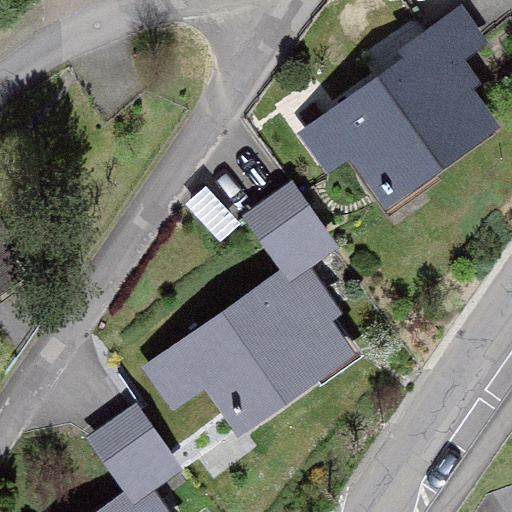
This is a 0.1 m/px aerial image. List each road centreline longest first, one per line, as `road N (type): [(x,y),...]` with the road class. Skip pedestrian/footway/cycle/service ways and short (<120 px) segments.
road 1 (residential): [(271,0),(0,413)]
road 2 (residential): [(377,511),(511,318)]
road 3 (residential): [(131,0),(0,69)]
